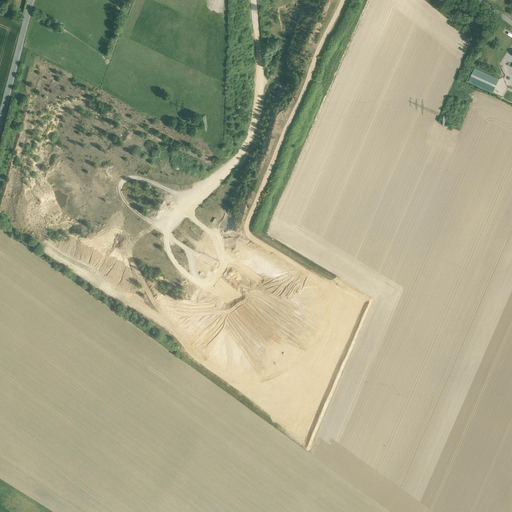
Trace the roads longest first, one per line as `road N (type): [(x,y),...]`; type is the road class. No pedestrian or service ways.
road 1 (track): [(253,0),(260,85),(252,130),(241,153),(178,220),(165,229),(157,218),(180,208)]
road 2 (track): [(213,183),(190,197),(132,179),(119,195),(143,218),(157,218),(167,194)]
road 3 (unclassified): [(0,125),(32,0)]
